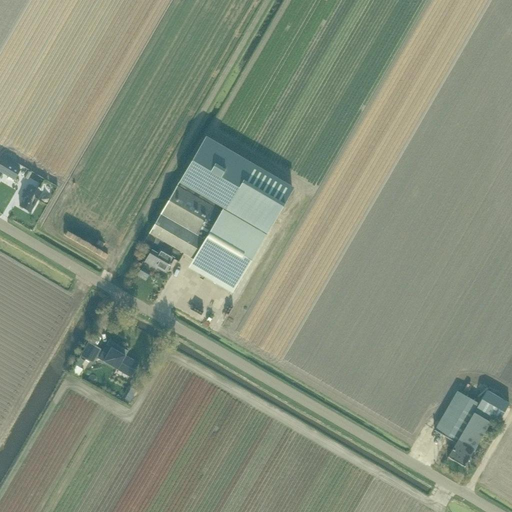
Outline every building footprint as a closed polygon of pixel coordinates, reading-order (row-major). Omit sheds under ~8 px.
[(204,139),(177,185),(179,186),(264,239),(292,191),(204,139)] [(0,172),(15,181),(21,170),(2,159),(0,163),(0,172)] [(27,170),(23,177),(27,179),(31,172),(27,170)] [(24,198),(20,206),(31,213),(43,193),(29,185),(22,197),(24,198)] [(179,186),(144,244),(158,253),(164,242),(235,286),(264,239),(179,186)] [(152,251),(146,261),(152,265),(153,264),(166,272),(174,259),(166,254),(167,252),(161,248),(160,250),(158,254),(152,251)] [(108,277),(113,273),(108,267),(103,271),(108,277)] [(141,269),(137,276),(146,281),(150,273),(141,269)] [(102,352),(100,351),(97,357),(99,358),(99,359),(130,377),(138,363),(125,356),(124,357),(114,352),(118,346),(109,341),(102,352)] [(100,351),(101,349),(88,342),(80,356),(93,364),(97,357),(100,351)] [(121,393),(130,397),(133,392),(124,387),(121,393)] [(457,391),(434,430),(456,443),(448,457),(465,467),(490,423),(474,413),(476,409),(499,422),(510,403),(487,390),(479,404),(457,391)]
